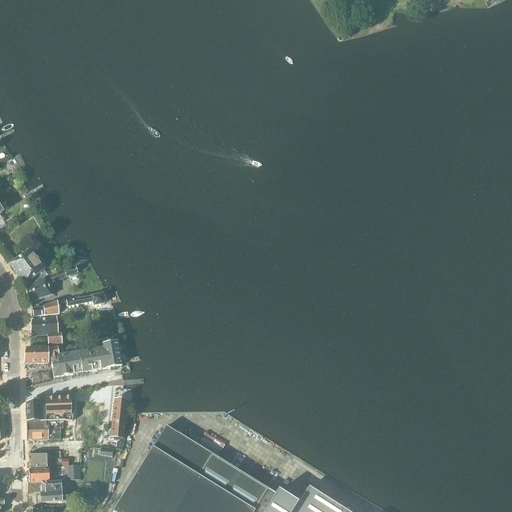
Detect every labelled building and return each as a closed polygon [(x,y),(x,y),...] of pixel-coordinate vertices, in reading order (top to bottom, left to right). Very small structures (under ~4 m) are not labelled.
[(9,266),(24,285),(43,271),(28,251),(9,266)] [(48,277),(24,286),(31,303),(42,299),(42,298),(50,295),(47,285),(77,273),(73,267),(48,277)] [(24,285),(24,286),(48,277),(43,271),(24,285)] [(37,315),(39,317),(58,315),(58,310),(67,308),(92,303),(93,307),(104,305),(102,295),(57,304),(57,302),(44,307),(44,308),(33,310),(33,316),(37,315)] [(30,338),(31,338),(47,336),(48,346),(62,345),(61,334),(58,335),(56,317),(32,320),(33,320),(32,320),(30,338)] [(80,341),(81,346),(103,345),(103,344),(105,343),(103,335),(93,337),(94,340),(80,341)] [(26,349),(24,365),(48,364),(48,358),(50,358),(53,379),(54,378),(58,378),(59,378),(59,377),(63,377),(64,377),(67,376),(68,376),(72,375),(73,375),(77,374),(77,375),(78,374),(81,374),(82,374),(82,373),(86,373),(87,373),(91,372),(92,372),(95,371),(96,371),(100,370),(101,370),(106,369),(107,369),(120,367),(121,367),(121,366),(120,359),(120,358),(119,354),(119,353),(118,349),(118,348),(117,343),(103,345),(81,346),(68,346),(48,350),(47,348),(26,349)] [(68,399),(61,399),(62,421),(64,421),(64,422),(72,421),(74,402),(74,401),(74,398),(68,399)] [(51,399),(44,400),(45,404),(45,422),(48,422),(54,422),(53,399),(51,399)] [(60,399),(53,399),(54,422),(62,421),(61,399),(60,399)] [(127,401),(114,400),(110,439),(123,440),(127,401)] [(30,403),(26,404),(26,408),(26,412),(39,412),(39,404),(39,401),(36,401),(33,402),(30,403)] [(39,412),(26,412),(26,413),(26,416),(26,418),(26,422),(27,423),(39,422),(39,412)] [(28,441),(28,442),(54,441),(60,440),(60,435),(60,429),(58,429),(58,422),(26,423),(27,440),(28,441)] [(165,427),(112,511),(345,511),(308,488),(298,505),(277,492),(275,496),(210,455),(165,427)] [(28,455),(28,469),(47,468),(46,454),(28,455)] [(79,466),(67,467),(67,475),(61,475),(62,482),(80,481),(79,466)] [(29,483),(49,482),(48,473),(53,473),(52,469),(45,469),(28,470),(29,477),(28,479),(28,481),(29,483)] [(49,482),(41,483),(42,494),(40,494),(41,504),(62,502),(67,501),(66,493),(64,493),(64,488),(61,488),(61,482),(49,482)]
